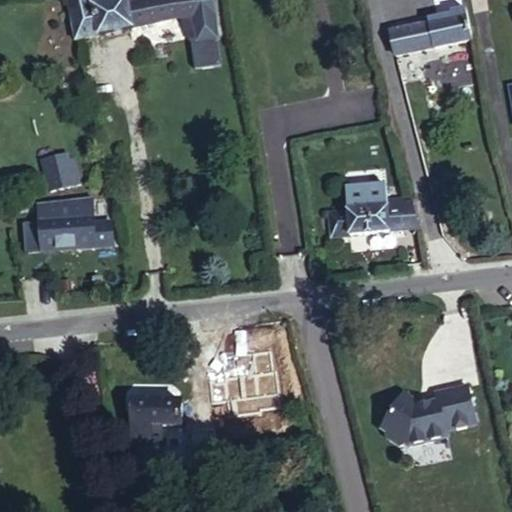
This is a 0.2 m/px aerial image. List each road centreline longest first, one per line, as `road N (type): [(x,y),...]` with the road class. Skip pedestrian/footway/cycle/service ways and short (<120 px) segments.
road 1 (residential): [(0,333),(306,299)]
road 2 (residential): [(306,299),(357,511)]
road 3 (residential): [(306,299),(511,273)]
